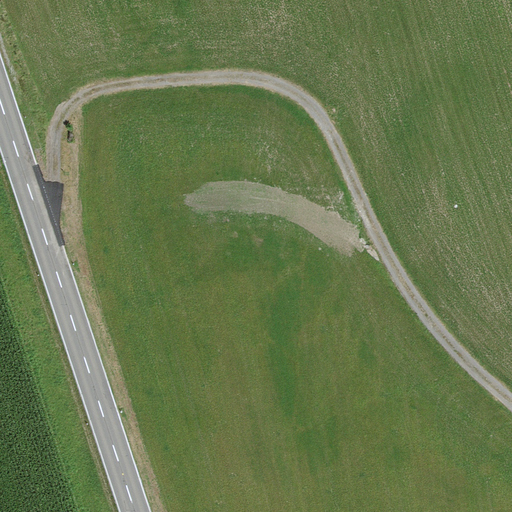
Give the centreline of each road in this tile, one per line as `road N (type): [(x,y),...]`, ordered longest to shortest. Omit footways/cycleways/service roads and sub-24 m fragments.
road 1 (track): [(51,257),(52,151),(66,107),(91,88),(234,75),(289,90),(317,111),(405,287),(462,360),(511,404)]
road 2 (secondary): [(0,104),(134,511)]
